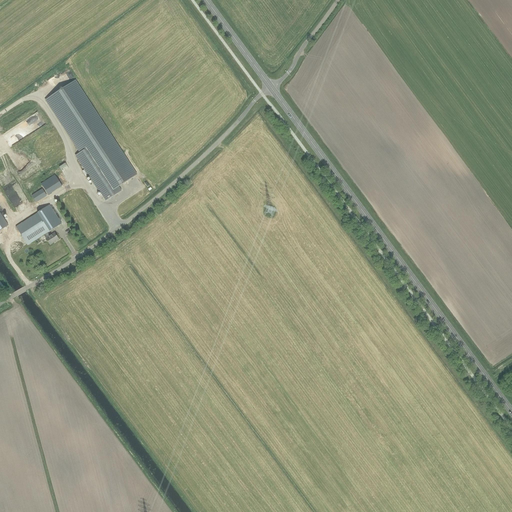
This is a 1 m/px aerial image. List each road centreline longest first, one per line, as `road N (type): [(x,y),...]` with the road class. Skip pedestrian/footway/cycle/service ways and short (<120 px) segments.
road 1 (primary): [(511,414),(271,87)]
road 2 (unclassified): [(0,302),(137,213),(271,87)]
road 3 (track): [(10,296),(171,511)]
